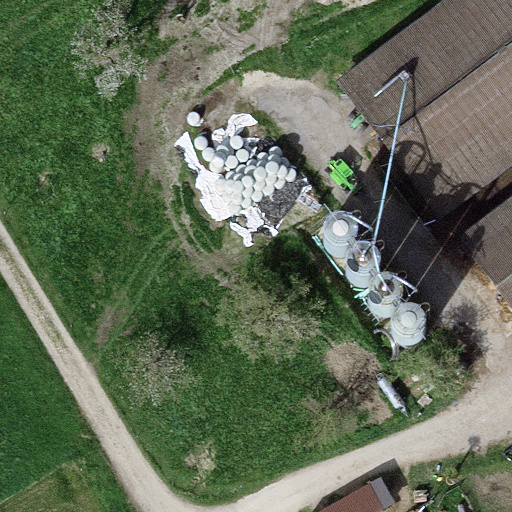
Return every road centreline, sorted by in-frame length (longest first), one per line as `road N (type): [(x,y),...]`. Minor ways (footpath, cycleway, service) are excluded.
road 1 (track): [(0,241),(165,511)]
road 2 (track): [(511,383),(467,428),(258,511)]
